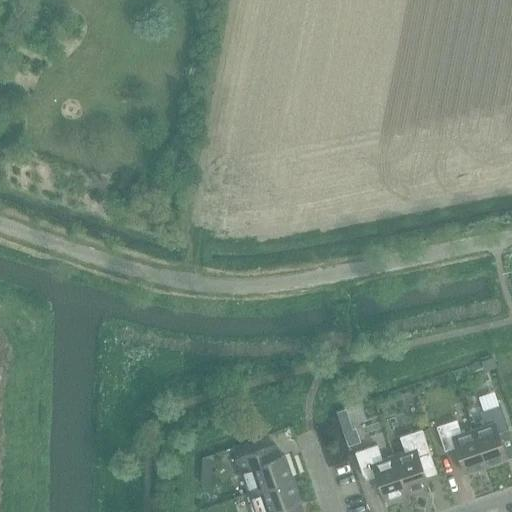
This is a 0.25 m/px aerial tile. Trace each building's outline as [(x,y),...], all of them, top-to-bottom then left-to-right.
[(484,391),(500,385),(495,372),(479,378),(484,391)] [(472,429),(485,466),(505,459),(496,433),(508,429),(499,404),(479,411),(484,425),(472,429)] [(359,409),(344,414),(349,428),(363,423),(359,409)] [(485,466),(472,429),(460,434),(455,419),(435,426),(444,451),(455,447),(464,473),(485,466)] [(392,455),(405,493),(427,485),(418,457),(429,453),(421,429),(399,437),(404,451),(392,455)] [(405,493),(392,455),(381,459),(376,444),(354,452),(362,476),(373,472),(383,501),(405,493)] [(247,493),(292,477),(284,454),(279,456),(275,445),(235,459),(247,493)] [(292,477),(247,493),(253,511),(297,511),(294,502),(299,500),(292,477)]
